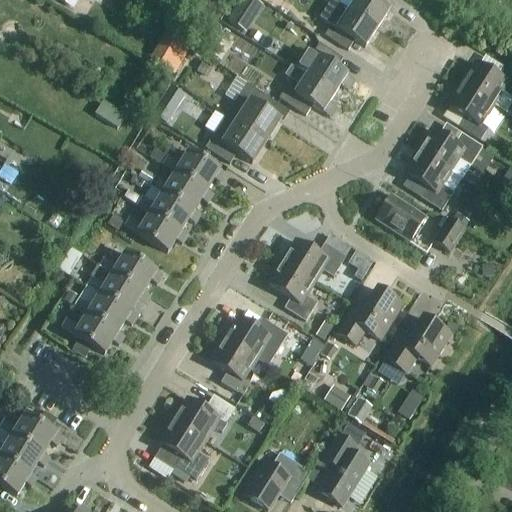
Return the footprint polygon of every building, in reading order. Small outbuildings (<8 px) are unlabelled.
[(342,0),(338,6),(348,13),(376,31),(388,13),(378,6),(381,0),(342,0)] [(334,4),(322,22),(331,27),(324,38),(347,53),(354,43),(364,50),(376,31),(348,13),(338,6),(334,4)] [(236,11),(228,24),(242,33),(250,20),(236,11)] [(184,50),(194,34),(173,22),(164,38),(184,50)] [(220,66),(233,47),(217,37),(204,55),(220,66)] [(305,52),(293,70),(305,78),(334,97),(340,88),(347,93),(353,83),(335,71),(342,61),(318,46),(312,56),(305,52)] [(201,66),(197,74),(203,78),(208,70),(201,66)] [(461,88),(492,107),(504,115),(511,101),(511,75),(503,70),(497,79),(480,69),(478,68),(475,66),(461,88)] [(285,91),(278,101),(305,118),(311,108),(329,120),(335,110),(328,106),(334,97),(305,78),(293,70),(292,69),(286,78),(291,82),(298,86),(292,96),(285,91)] [(174,86),(166,99),(173,104),(176,106),(185,93),(181,90),(174,86)] [(235,125),(265,144),(279,123),(264,113),(270,102),(246,86),(239,97),(249,103),(235,125)] [(478,128),(492,107),(461,88),(447,110),(449,111),(464,121),(458,130),(479,143),(486,133),(478,128)] [(229,167),(235,156),(251,166),(265,144),(235,125),(225,118),(204,151),(228,166),(229,167)] [(418,155),(449,174),(461,182),(469,169),(481,150),(459,136),(458,137),(453,146),(439,138),(438,137),(432,133),(418,155)] [(174,176),(205,194),(213,182),(219,186),(224,177),(188,154),(180,167),(155,151),(149,160),(174,176)] [(440,187),(449,174),(418,155),(404,177),(426,191),(420,200),(441,214),(453,195),(440,187)] [(142,171),(136,180),(149,188),(154,179),(142,171)] [(212,198),(205,194),(174,176),(167,187),(154,179),(149,188),(162,196),(192,214),(200,202),(206,206),(212,198)] [(192,214),(162,196),(154,208),(129,192),(123,200),(149,216),(180,234),(187,223),(194,227),(199,218),(192,214)] [(408,245),(424,220),(390,199),(375,223),(408,245)] [(186,238),(180,234),(149,216),(142,228),(129,220),(123,228),(167,256),(174,243),(181,247),(186,238)] [(439,231),(446,221),(440,217),(433,227),(439,231)] [(122,225),(111,218),(105,228),(115,235),(122,225)] [(449,256),(464,232),(447,221),(432,245),(449,256)] [(51,253),(61,241),(49,231),(42,239),(46,242),(43,246),(51,253)] [(330,239),(325,248),(343,259),(348,250),(330,239)] [(282,266),(312,285),(320,272),(332,280),(344,260),(343,259),(325,248),(323,247),(317,257),(295,244),(282,266)] [(70,251),(65,259),(74,264),(79,257),(70,251)] [(111,277),(142,295),(149,284),(156,288),(161,279),(124,256),(117,268),(103,260),(98,269),(111,277)] [(364,280),(371,270),(361,263),(354,273),(364,280)] [(304,298),(312,285),(282,266),(268,288),(289,302),(284,311),(305,324),(316,305),(304,298)] [(142,295),(111,277),(104,289),(91,280),(81,274),(76,283),(98,297),(136,320),(148,299),(142,295)] [(379,344),(401,308),(376,292),(360,318),(351,312),(336,337),(355,349),(364,334),(379,344)] [(67,294),(62,303),(73,309),(78,301),(67,294)] [(130,328),(136,320),(98,297),(91,309),(78,301),(73,309),(86,318),(117,336),(124,324),(130,328)] [(123,340),(117,336),(86,318),(78,329),(65,321),(60,330),(78,342),(90,349),(103,357),(111,345),(118,349),(123,340)] [(224,343),(254,362),(262,350),(274,357),(286,338),(265,325),(259,334),(238,321),(224,343)] [(429,369),(449,337),(422,321),(410,340),(402,334),(384,363),(405,376),(415,360),(429,369)] [(324,344),(333,330),(324,325),(315,339),(324,344)] [(78,342),(71,352),(83,360),(90,349),(78,342)] [(312,342),(306,352),(317,359),(323,349),(312,342)] [(241,384),(254,362),(224,343),(210,365),(227,376),(221,385),(242,398),(248,388),(241,384)] [(340,415),(350,400),(332,389),(323,404),(340,415)] [(302,390),(291,403),(321,430),(332,417),(302,390)] [(415,413),(422,402),(410,395),(403,406),(415,413)] [(173,424),(203,443),(217,422),(224,426),(234,412),(212,398),(203,413),(186,402),(173,424)] [(276,424),(284,411),(271,402),(263,415),(276,424)] [(359,427),(370,410),(358,402),(347,419),(359,427)] [(0,432),(11,439),(42,457),(49,445),(55,449),(61,441),(49,433),(55,423),(43,415),(36,425),(24,418),(16,430),(3,422),(0,426),(0,432)] [(203,443),(173,424),(159,446),(161,448),(180,460),(174,469),(188,478),(195,483),(202,473),(208,463),(195,455),(203,443)] [(348,426),(341,437),(349,442),(356,431),(348,426)] [(333,470),(317,496),(341,511),(368,468),(351,457),(356,450),(337,438),(322,463),(333,470)] [(48,461),(42,457),(11,439),(4,451),(0,448),(0,460),(29,478),(36,466),(43,470),(48,461)] [(309,475),(278,456),(271,469),(265,466),(244,500),(263,511),(268,511),(281,492),(293,500),(309,475)] [(35,481),(29,478),(0,460),(0,488),(16,499),(24,486),(30,490),(35,481)]
